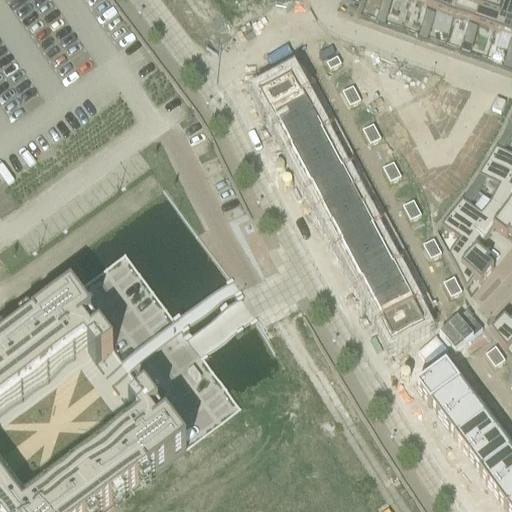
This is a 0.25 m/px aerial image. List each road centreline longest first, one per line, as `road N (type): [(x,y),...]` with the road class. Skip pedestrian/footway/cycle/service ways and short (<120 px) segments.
road 1 (residential): [(377,43),(438,164),(488,82)]
road 2 (unclassified): [(212,90),(310,277)]
road 3 (residential): [(212,90),(317,23),(377,43)]
road 4 (residential): [(511,278),(439,355),(380,396)]
road 5 (residential): [(310,277),(192,353)]
road 6 (unclassified): [(380,396),(460,511)]
road 7 (unclassified): [(310,277),(380,396)]
